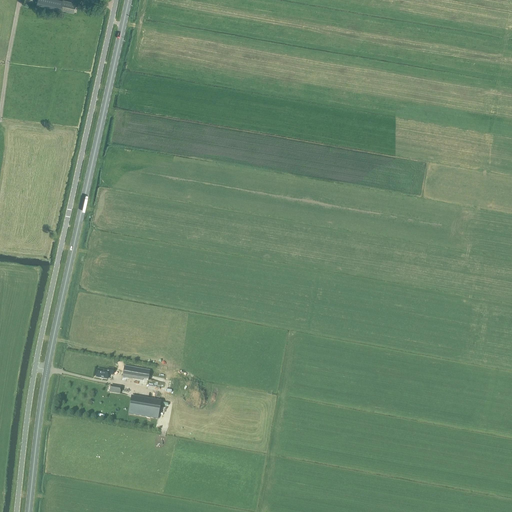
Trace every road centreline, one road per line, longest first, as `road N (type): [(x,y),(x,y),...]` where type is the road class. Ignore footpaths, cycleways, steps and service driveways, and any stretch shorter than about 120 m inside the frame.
road 1 (primary): [(28,511),(43,387),(128,0)]
road 2 (unclassified): [(16,511),(42,330),(116,0)]
